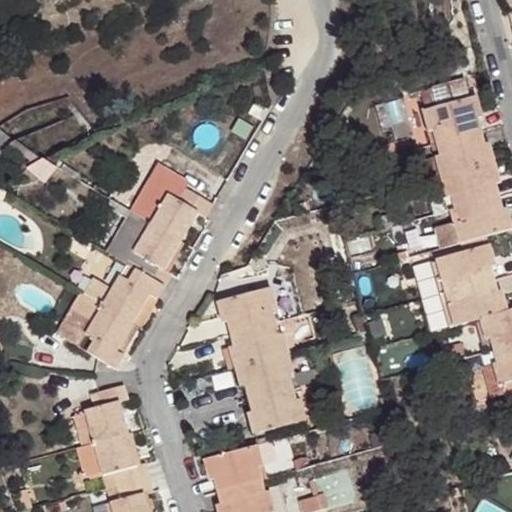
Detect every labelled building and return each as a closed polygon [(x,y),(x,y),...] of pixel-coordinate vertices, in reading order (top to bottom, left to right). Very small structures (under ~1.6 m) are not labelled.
[(429,112),(421,114),(427,135),(432,133),(438,159),(433,160),(444,200),(450,199),(456,224),(426,233),(430,252),(511,229),(506,210),(501,211),(495,186),(499,185),(488,145),(483,146),(476,120),(481,119),(474,100),(469,101),(463,80),(423,91),(429,112)] [(157,161),(145,183),(175,199),(182,187),(188,178),(157,161)] [(93,279),(74,310),(92,320),(83,335),(93,340),(87,351),(116,368),(123,355),(116,352),(149,295),(156,298),(171,273),(165,269),(198,211),(205,214),(213,202),(182,187),(175,199),(145,183),(107,249),(134,266),(126,281),(117,277),(110,289),(93,279)] [(440,283),(444,281),(451,306),(446,308),(453,328),(479,320),(484,341),(489,341),(495,365),(481,370),(493,408),(511,402),(511,311),(506,312),(502,293),(496,294),(489,267),(494,267),(488,247),(434,263),(440,283)] [(440,283),(434,263),(415,268),(434,333),(453,328),(446,308),(451,306),(444,281),(440,283)] [(294,401),(291,386),(289,375),(292,374),(281,334),(278,335),(271,310),(275,309),(269,289),(214,304),(220,323),(225,322),(232,348),(227,350),(237,389),(242,388),(249,413),(245,415),(251,435),(305,420),(300,399),(294,401)] [(92,320),(74,310),(58,336),(87,351),(93,340),(83,335),(92,320)] [(346,409),(373,407),(368,349),(341,351),(346,409)] [(289,375),(291,386),(325,373),(322,361),(292,374),(289,375)] [(106,504),(108,511),(147,511),(143,495),(150,493),(143,465),(135,467),(117,404),(125,402),(121,388),(88,397),(92,411),(82,413),(82,415),(71,418),(88,481),(110,475),(117,501),(106,504)] [(264,469),(293,467),(292,445),(262,448),(264,469)] [(263,467),(257,446),(202,461),(208,482),(213,481),(220,506),(214,507),(215,511),(274,511),(270,492),(264,493),(256,469),(263,467)] [(315,480),(320,492),(301,499),(306,511),(315,511),(358,495),(347,467),(315,480)] [(107,511),(105,503),(95,506),(96,511),(107,511)]
